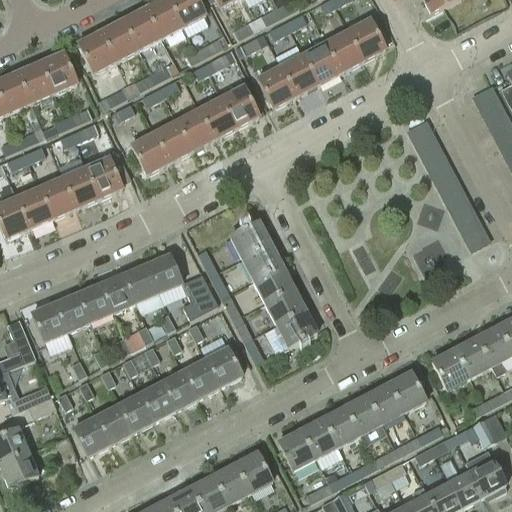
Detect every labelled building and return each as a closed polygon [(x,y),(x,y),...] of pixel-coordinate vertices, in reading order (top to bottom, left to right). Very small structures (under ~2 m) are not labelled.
[(173,0),(168,3),(184,33),(206,22),(194,0),(173,0)] [(243,1),(242,0),(212,0),(220,13),(243,1)] [(336,0),(330,3),(336,13),(357,2),(355,0),(336,0)] [(460,0),(420,0),(431,20),(462,3),(460,0)] [(184,33),(168,3),(146,14),(162,45),(184,33)] [(336,13),(330,3),(319,9),(325,19),(336,13)] [(278,12),(283,22),(298,14),(293,4),(278,12)] [(278,12),(255,24),(261,34),(283,22),(278,12)] [(162,45),(146,14),(124,26),(140,56),(162,45)] [(286,27),(291,37),(306,29),(301,19),(286,27)] [(261,34),(255,24),(232,36),(237,46),(261,34)] [(370,25),(348,37),(364,67),(386,55),(370,25)] [(124,26),(101,38),(117,68),(140,56),(124,26)] [(291,37),(286,27),(269,36),(274,46),(291,37)] [(364,67),(348,37),(326,48),(342,79),(364,67)] [(117,68),(101,38),(78,50),(94,81),(117,68)] [(256,42),(239,51),(244,61),(261,52),(256,42)] [(196,56),(201,66),(223,54),(217,44),(196,56)] [(326,48),(303,60),(319,90),(342,79),(326,48)] [(201,66),(196,56),(185,62),(191,72),(201,66)] [(226,58),(203,70),(209,80),(231,68),(226,58)] [(63,59),(41,69),(55,100),(77,91),(63,59)] [(303,60),(281,72),(297,102),(319,90),(303,60)] [(167,71),(151,78),(157,89),(179,78),(172,66),(166,70),(167,71)] [(41,69),(18,79),(32,110),(55,100),(41,69)] [(209,80),(203,70),(193,75),(198,86),(209,80)] [(297,102),(281,72),(257,84),(274,115),(297,102)] [(151,78),(129,90),(135,101),(141,98),(140,98),(157,89),(151,78)] [(511,78),(508,80),(511,88),(511,90),(502,95),(511,113),(511,78)] [(32,110),(18,79),(0,86),(0,100),(8,120),(32,110)] [(175,85),(159,93),(164,103),(180,95),(175,85)] [(221,104),(238,135),(260,123),(243,92),(243,93),(239,86),(230,91),(233,98),(221,104)] [(135,101),(129,90),(121,94),(122,94),(98,106),(104,117),(135,101)] [(164,103),(159,93),(135,106),(141,116),(164,103)] [(479,112),(497,102),(492,93),(474,103),(479,112)] [(0,100),(0,123),(8,120),(0,100)] [(502,112),(497,102),(479,112),(484,121),(502,112)] [(221,104),(199,116),(215,146),(238,135),(221,104)] [(130,109),(113,118),(118,127),(135,119),(130,109)] [(506,121),(502,112),(484,121),(489,130),(506,121)] [(65,124),(69,135),(92,125),(87,114),(65,124)] [(199,116),(177,127),(193,158),(215,146),(199,116)] [(506,121),(489,130),(494,139),(511,130),(506,121)] [(69,135),(65,124),(54,128),(54,129),(42,134),(46,144),(69,135)] [(46,144),(42,134),(37,126),(25,131),(29,139),(19,144),(23,154),(46,144)] [(193,158),(177,127),(163,135),(159,129),(150,134),(154,140),(155,139),(171,170),(193,158)] [(71,138),(76,149),(99,139),(94,128),(71,138)] [(414,146),(432,137),(427,128),(409,137),(414,146)] [(511,131),(511,130),(494,139),(498,149),(511,141),(511,131)] [(437,146),(432,137),(414,146),(419,156),(437,146)] [(76,149),(71,138),(60,143),(64,154),(76,149)] [(155,139),(154,140),(131,152),(147,182),(171,170),(155,139)] [(511,153),(511,141),(498,149),(503,158),(511,153)] [(23,154),(19,144),(0,151),(5,162),(23,154)] [(442,155),(437,146),(419,156),(424,165),(442,155)] [(42,151),(25,158),(30,169),(46,162),(42,151)] [(511,165),(511,153),(503,158),(508,167),(511,165)] [(442,155),(424,165),(429,174),(447,164),(442,155)] [(30,169),(25,158),(7,166),(11,177),(30,169)] [(110,164),(87,174),(100,206),(123,196),(110,164)] [(447,164),(429,174),(433,183),(452,173),(447,164)] [(457,182),(452,173),(433,183),(438,192),(457,182)] [(87,174),(64,184),(77,216),(100,206),(87,174)] [(461,192),(457,182),(438,192),(443,201),(461,192)] [(64,184),(40,194),(54,226),(77,216),(64,184)] [(31,236),(17,204),(11,191),(0,195),(0,200),(4,210),(0,211),(0,231),(6,246),(31,236)] [(461,192),(443,201),(448,211),(466,201),(461,192)] [(54,226),(40,194),(17,204),(31,236),(54,226)] [(466,201),(448,211),(453,220),(471,210),(466,201)] [(476,219),(471,210),(453,220),(458,229),(476,219)] [(481,228),(476,219),(458,229),(463,238),(481,228)] [(243,266),(271,251),(259,228),(231,243),(243,266)] [(486,238),(481,228),(463,238),(468,247),(486,238)] [(486,238),(468,247),(473,256),(491,247),(486,238)] [(443,241),(410,251),(420,282),(453,272),(443,241)] [(271,251),(243,266),(254,287),(283,272),(271,251)] [(210,283),(218,279),(205,255),(197,259),(210,283)] [(146,272),(158,300),(182,290),(170,262),(146,272)] [(158,300),(146,272),(124,282),(136,310),(158,300)] [(294,294),(283,272),(254,287),(266,309),(294,294)] [(230,300),(218,279),(210,283),(221,305),(230,300)] [(124,282),(101,291),(113,319),(136,310),(124,282)] [(101,291),(78,301),(90,329),(113,319),(101,291)] [(306,316),(294,294),(266,309),(277,331),(306,316)] [(206,300),(182,312),(189,327),(214,314),(206,300)] [(230,300),(221,305),(233,327),(241,322),(230,300)] [(90,329),(78,301),(56,310),(67,339),(90,329)] [(67,339),(56,310),(32,320),(44,348),(67,339)] [(318,339),(306,316),(277,331),(289,354),(318,339)] [(171,318),(159,324),(167,339),(179,332),(171,318)] [(241,322),(233,327),(244,349),(253,344),(241,322)] [(511,324),(498,332),(511,357),(511,324)] [(0,380),(8,377),(7,376),(35,365),(19,326),(7,331),(19,359),(0,366),(0,380)] [(196,329),(187,334),(195,348),(204,344),(196,329)] [(124,343),(131,358),(153,346),(145,332),(124,343)] [(511,361),(511,357),(498,332),(477,344),(491,372),(496,382),(506,377),(501,367),(511,361)] [(174,341),(166,345),(173,360),(182,355),(174,341)] [(131,358),(124,343),(115,347),(123,362),(131,358)] [(253,344),(244,349),(256,370),(264,366),(253,344)] [(477,344),(454,355),(469,384),(491,372),(477,344)] [(144,357),(152,372),(161,367),(152,353),(144,357)] [(107,370),(100,355),(92,359),(101,373),(107,370)] [(206,367),(220,394),(243,382),(228,355),(206,367)] [(469,384),(454,355),(432,367),(447,395),(469,384)] [(152,372),(144,357),(131,364),(122,369),(130,383),(152,372)] [(79,366),(71,370),(79,385),(87,381),(79,366)] [(206,367),(183,378),(198,406),(220,394),(206,367)] [(109,376),(100,380),(107,395),(116,390),(109,376)] [(18,403),(8,377),(0,380),(0,408),(5,406),(11,421),(29,414),(29,413),(52,404),(47,391),(18,403)] [(198,406),(183,378),(161,390),(175,417),(198,406)] [(411,378),(389,390),(404,419),(426,407),(411,378)] [(511,403),(511,388),(509,383),(500,388),(504,396),(509,405),(511,403)] [(87,387),(78,392),(86,406),(95,401),(87,387)] [(175,417),(161,390),(140,401),(154,428),(175,417)] [(389,390),(367,402),(382,431),(404,419),(389,390)] [(489,404),(494,413),(508,406),(503,397),(489,404)] [(66,398),(57,403),(65,417),(73,413),(66,398)] [(140,401),(118,412),(133,439),(154,428),(140,401)] [(367,402),(345,413),(360,442),(382,431),(367,402)] [(56,415),(52,404),(29,413),(29,414),(33,425),(56,415)] [(466,416),(471,425),(487,417),(482,408),(466,416)] [(133,439),(118,412),(97,423),(111,451),(133,439)] [(345,413),(323,425),(338,454),(360,442),(345,413)] [(484,424),(497,447),(507,442),(495,419),(484,424)] [(111,451),(97,423),(74,435),(88,462),(111,451)] [(497,447),(484,424),(472,430),(485,454),(497,447)] [(323,425),(301,436),(316,465),(338,454),(323,425)] [(438,430),(416,442),(420,451),(443,439),(438,430)] [(0,471),(29,459),(19,435),(0,443),(0,471)] [(316,465),(301,436),(278,448),(294,477),(316,465)] [(68,442),(55,447),(65,471),(78,465),(68,442)] [(420,451),(416,442),(394,454),(399,463),(420,451)] [(429,453),(435,463),(449,455),(444,445),(429,453)] [(435,463),(429,453),(414,461),(419,471),(435,463)] [(399,463),(394,454),(372,465),(377,474),(399,463)] [(471,478),(484,504),(506,492),(493,466),(488,457),(465,469),(470,478),(471,478)] [(377,474),(372,465),(359,473),(351,458),(343,463),(350,476),(350,477),(355,486),(377,474)] [(39,483),(29,459),(0,471),(0,472),(10,495),(39,483)] [(235,471),(250,499),(272,487),(257,459),(235,471)] [(386,476),(392,486),(406,478),(401,468),(386,476)] [(235,471),(213,482),(228,510),(250,499),(235,471)] [(392,486),(386,476),(370,484),(376,494),(392,486)] [(355,486),(350,477),(328,488),(333,498),(355,486)] [(471,478),(470,478),(449,490),(460,511),(468,511),(484,504),(471,478)] [(213,482),(192,494),(201,511),(225,511),(228,510),(213,482)] [(333,498),(328,488),(305,501),(310,510),(333,498)] [(460,511),(449,490),(428,501),(427,501),(432,511),(460,511)] [(416,507),(427,501),(428,501),(423,493),(411,499),(416,507)] [(201,511),(192,494),(170,505),(173,511),(201,511)] [(351,511),(344,498),(333,504),(337,511),(351,511)] [(416,507),(406,511),(432,511),(427,501),(416,507)]
